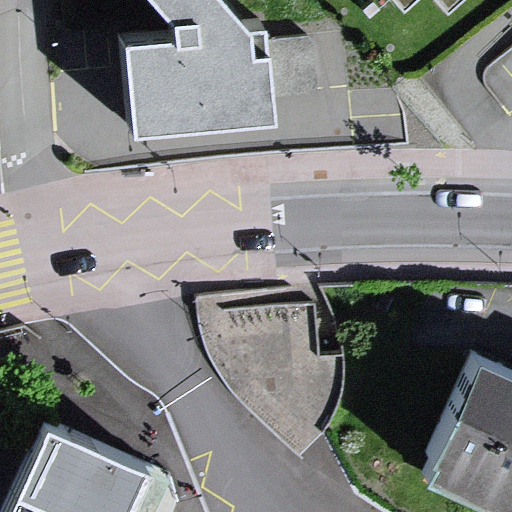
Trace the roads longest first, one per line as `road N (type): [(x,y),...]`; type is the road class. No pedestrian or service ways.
road 1 (residential): [(46,255),(292,223),(511,219)]
road 2 (residential): [(19,0),(46,255)]
